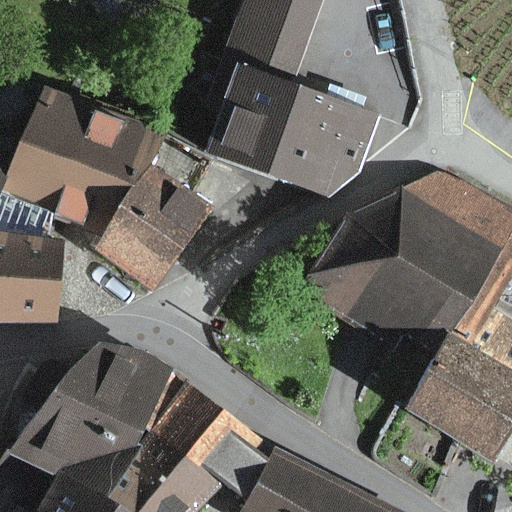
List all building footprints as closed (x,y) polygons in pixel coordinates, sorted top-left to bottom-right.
[(239,0),(225,38),(297,65),(321,0),(239,0)] [(356,173),(376,116),(231,64),(201,150),(322,200),(356,173)] [(2,161),(0,166),(0,192),(50,208),(47,218),(96,236),(162,137),(31,84),(2,161)] [(146,290),(203,206),(186,196),(207,160),(162,137),(96,236),(87,249),(146,290)] [(292,293),(401,358),(420,324),(444,338),(511,378),(511,284),(501,278),(511,262),(511,209),(441,168),(343,215),(292,293)] [(0,323),(50,324),(57,239),(40,237),(47,218),(50,208),(0,192),(0,323)] [(484,459),(511,412),(511,378),(444,338),(400,409),(484,459)] [(145,438),(183,384),(137,352),(90,346),(46,389),(1,456),(48,476),(73,486),(111,424),(145,438)] [(240,443),(248,432),(183,384),(145,438),(111,424),(73,486),(109,511),(190,511),(218,481),(243,500),(263,461),(240,443)] [(387,511),(268,452),(263,461),(243,500),(236,511),(387,511)] [(109,511),(73,486),(48,476),(29,511),(109,511)]
